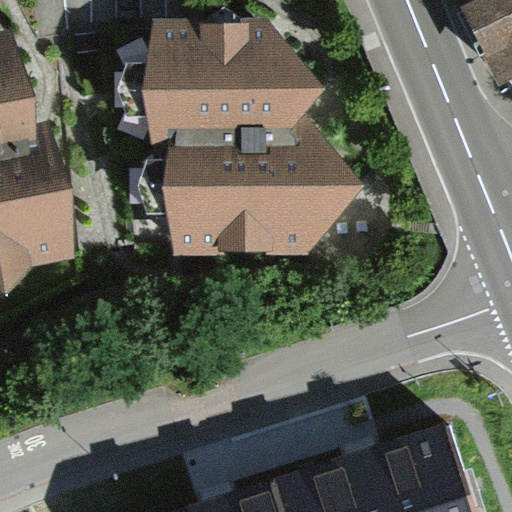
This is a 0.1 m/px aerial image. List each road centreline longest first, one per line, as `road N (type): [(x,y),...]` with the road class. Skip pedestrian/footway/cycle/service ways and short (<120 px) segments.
road 1 (residential): [(0,474),(427,330),(511,291)]
road 2 (tertiary): [(511,243),(409,0)]
